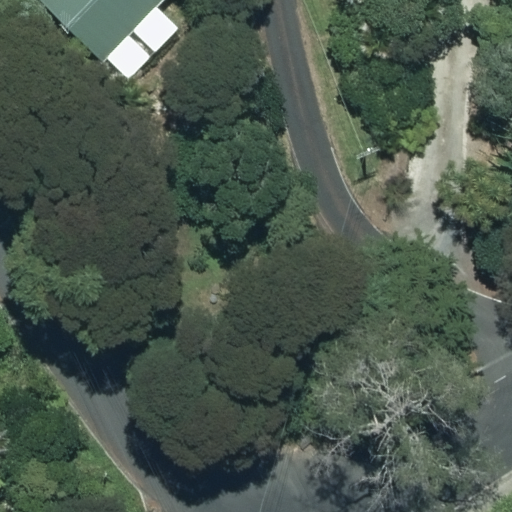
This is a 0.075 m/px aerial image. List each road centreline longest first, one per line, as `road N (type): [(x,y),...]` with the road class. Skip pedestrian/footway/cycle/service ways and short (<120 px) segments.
road 1 (residential): [(511,418),(383,492),(298,507),(240,500),(173,460),(138,425),(0,242)]
road 2 (residential): [(278,0),(317,159),(337,205),(392,273),(511,342)]
